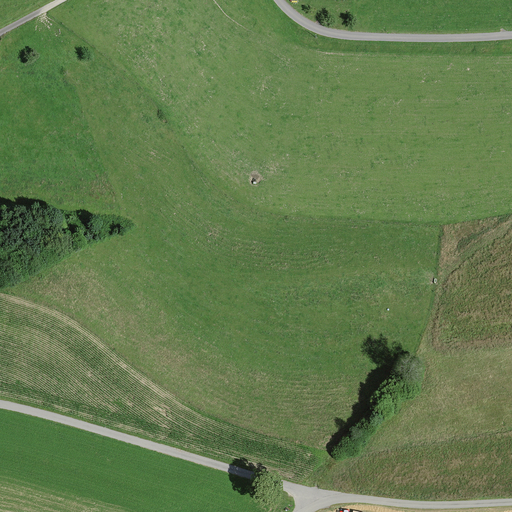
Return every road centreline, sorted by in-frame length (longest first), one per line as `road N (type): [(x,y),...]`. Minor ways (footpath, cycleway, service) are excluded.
road 1 (unclassified): [(319,496),(0,405)]
road 2 (track): [(275,0),(293,20),(344,40),(511,37)]
road 3 (unclassified): [(319,496),(402,506),(511,505)]
